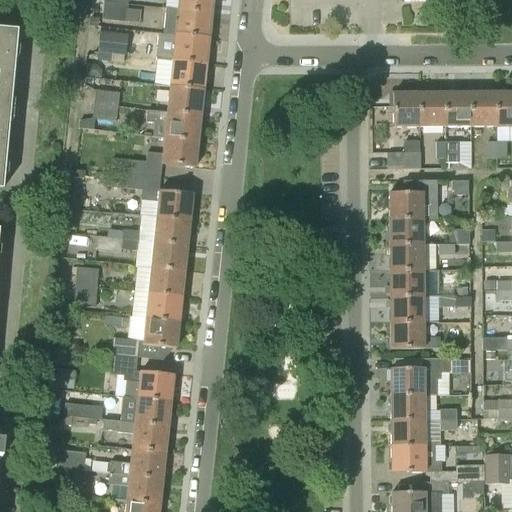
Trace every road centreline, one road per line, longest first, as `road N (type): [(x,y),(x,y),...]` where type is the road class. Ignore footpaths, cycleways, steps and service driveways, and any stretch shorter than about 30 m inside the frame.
road 1 (residential): [(249,56),(199,511)]
road 2 (residential): [(355,511),(351,55)]
road 3 (residential): [(351,55),(511,54)]
